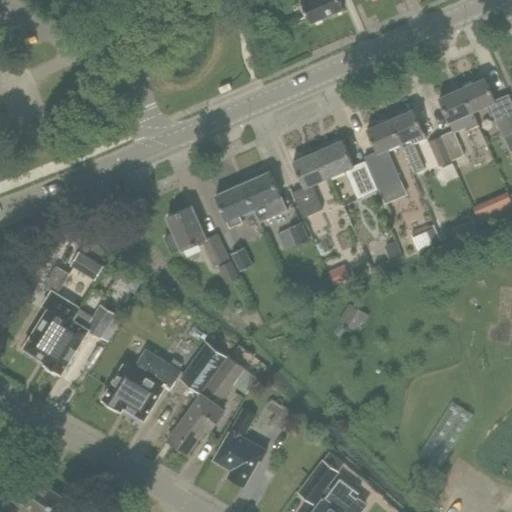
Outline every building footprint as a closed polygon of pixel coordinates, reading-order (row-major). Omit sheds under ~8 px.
[(299,0),(310,23),(343,8),(339,0),(299,0)] [(511,104),(502,109),(498,99),(495,100),(485,77),(462,87),(472,110),(488,103),(510,153),(511,151),(511,104)] [(482,134),(472,110),(462,87),(438,98),(448,120),(451,126),(465,120),(473,138),(477,148),(487,144),(482,134)] [(424,169),(413,143),(426,138),(423,131),(413,108),(390,119),(400,143),(404,151),(405,151),(415,173),(424,169)] [(390,119),(367,129),(376,151),(364,156),(384,202),(406,193),(387,149),(400,143),(390,119)] [(441,135),(452,160),(464,154),(453,130),(441,135)] [(452,160),(441,135),(428,141),(438,166),(452,160)] [(354,165),(343,139),(317,150),(329,176),(346,169),(358,197),(377,188),(365,160),(354,165)] [(303,217),(322,208),(318,200),(319,200),(312,184),(329,176),(317,150),(292,161),(303,187),(292,192),(303,217)] [(284,203),(280,196),(281,195),(270,171),(242,183),(253,207),(267,201),(271,209),(284,203)] [(242,221),(239,214),(253,207),(242,183),(215,195),(226,219),(229,227),(242,221)] [(167,216),(174,232),(164,237),(171,252),(181,247),(182,248),(201,239),(205,237),(191,205),(167,216)] [(309,239),(301,222),(288,227),(296,245),(309,239)] [(419,250),(441,241),(434,224),(412,234),(419,250)] [(205,237),(201,239),(213,265),(228,258),(216,233),(205,238),(205,237)] [(383,244),(389,260),(402,254),(395,239),(383,244)] [(240,270),(252,264),(244,247),(231,253),(240,270)] [(71,267),(92,280),(101,266),(80,253),(71,267)] [(215,265),(225,284),(240,276),(230,257),(215,265)] [(47,308),(24,347),(45,360),(43,362),(61,373),(88,329),(106,340),(115,326),(109,322),(114,313),(100,305),(92,317),(78,309),(79,307),(56,293),(69,273),(56,264),(43,286),(51,291),(42,305),(47,308)] [(334,284),(350,278),(344,264),(329,271),(334,284)] [(369,314),(348,303),(339,320),(349,326),(343,338),(350,341),(356,329),(360,331),(369,314)] [(198,390),(225,354),(206,340),(178,376),(198,390)] [(133,369),(124,363),(102,399),(120,410),(123,406),(144,418),(165,384),(170,387),(181,371),(178,369),(181,364),(172,358),(169,364),(145,349),(133,369)] [(206,385),(222,397),(245,367),(228,354),(206,385)] [(199,391),(167,439),(187,452),(204,427),(207,430),(221,408),(199,391)] [(294,411),(271,397),(265,406),(276,413),(269,423),(281,430),(294,411)] [(472,415),(451,402),(419,452),(440,465),(472,415)] [(244,485),(259,458),(261,458),(267,449),(243,435),(255,414),(243,407),(231,429),(214,459),(231,469),(227,476),(244,485)] [(322,460),(299,491),(302,494),(303,492),(311,499),(311,500),(314,503),(319,495),(320,496),(321,496),(323,497),(311,511),(358,511),(365,503),(356,497),(350,492),(353,489),(354,488),(340,477),(331,489),(326,486),(338,471),(344,463),(329,452),(324,458),(323,459),(322,460)] [(23,471),(4,500),(21,511),(53,511),(63,498),(23,471)]
